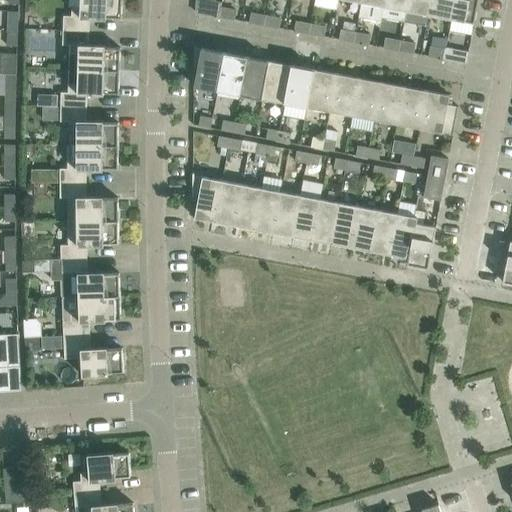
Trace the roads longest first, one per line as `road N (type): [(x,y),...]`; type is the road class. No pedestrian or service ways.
road 1 (residential): [(162,409),(159,0)]
road 2 (residential): [(464,280),(511,27)]
road 3 (residential): [(0,420),(162,409)]
